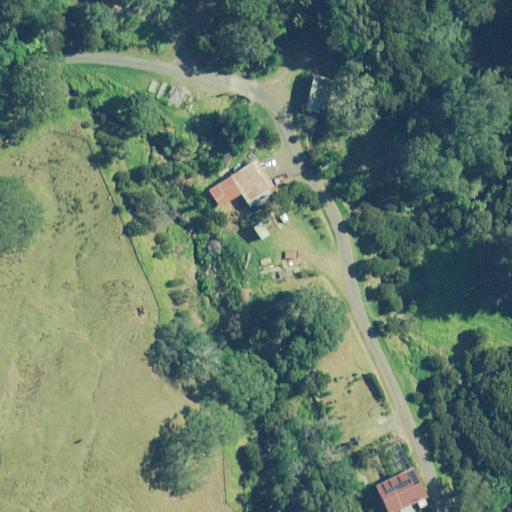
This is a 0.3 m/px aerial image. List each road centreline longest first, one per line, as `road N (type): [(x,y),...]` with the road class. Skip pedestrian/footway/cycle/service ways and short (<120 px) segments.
road 1 (track): [(466,511),(433,466),(362,278),(271,99),(134,57),(0,43)]
road 2 (track): [(0,283),(151,182)]
